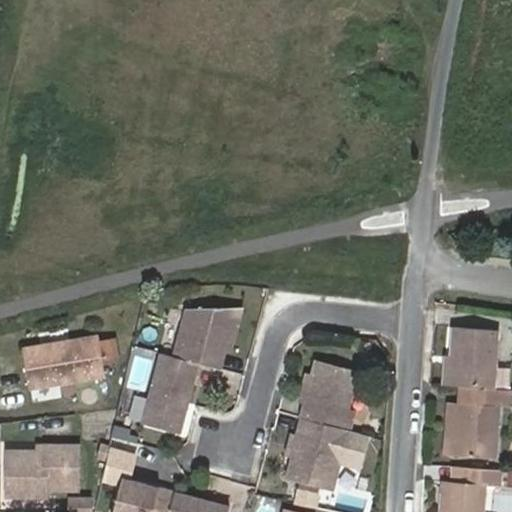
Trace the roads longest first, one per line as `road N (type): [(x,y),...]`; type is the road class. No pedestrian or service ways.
road 1 (unclassified): [(416,273),(445,48),(459,0)]
road 2 (residential): [(228,448),(261,399),(278,331),(292,318),(310,311),(412,324)]
road 3 (residential): [(400,511),(412,324)]
